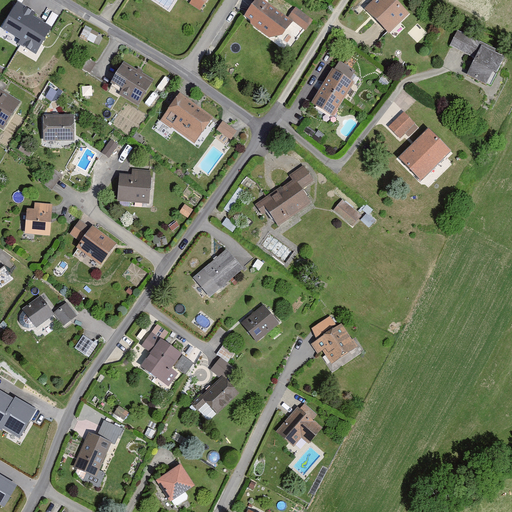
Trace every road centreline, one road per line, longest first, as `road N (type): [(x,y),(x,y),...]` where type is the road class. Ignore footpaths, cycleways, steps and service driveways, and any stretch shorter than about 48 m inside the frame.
road 1 (residential): [(262,129),(71,407),(28,511)]
road 2 (residential): [(60,0),(184,72),(262,129)]
road 3 (residential): [(262,129),(346,0)]
road 4 (residential): [(282,384),(220,511)]
